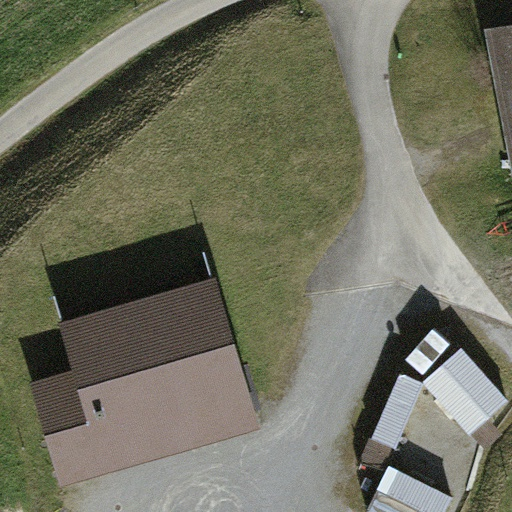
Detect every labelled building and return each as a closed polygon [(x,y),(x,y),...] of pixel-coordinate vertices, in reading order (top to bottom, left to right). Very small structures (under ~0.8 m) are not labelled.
[(511,31),(501,34),(511,93),(511,31)] [(80,375),(38,387),(64,477),(107,465),(98,436),(245,394),(214,289),(67,331),(80,375)] [(462,361),(423,393),(463,442),(502,410),(462,361)] [(423,393),(397,384),(374,444),(400,453),(423,393)] [(444,511),(447,506),(389,481),(375,511),(444,511)]
